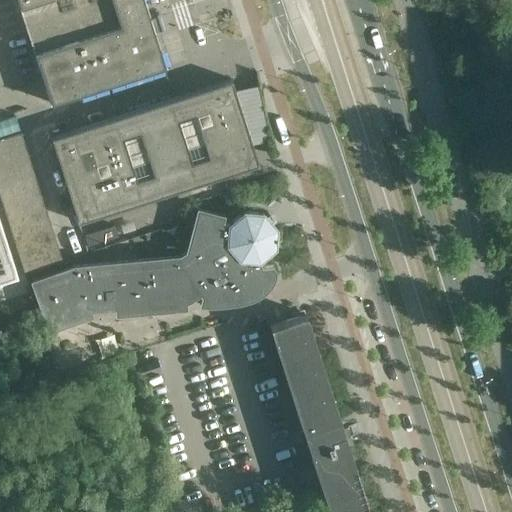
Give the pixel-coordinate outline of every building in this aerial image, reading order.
[(149,15),(144,0),(18,0),(51,103),(94,89),(95,93),(108,89),(107,85),(163,67),(166,66),(164,62),(154,32),(164,28),(162,21),(159,15),(150,18),(149,15)] [(259,163),(235,89),(232,78),(227,80),(214,84),(214,86),(191,93),(191,91),(172,97),(131,110),(51,136),(78,221),(259,163)] [(63,260),(22,131),(0,138),(0,195),(25,272),(63,260)] [(274,269),(272,266),(273,265),(273,264),(266,268),(260,259),(274,246),(276,228),(274,226),(278,223),(267,211),(264,214),(263,213),(244,211),(230,224),(223,221),(225,214),(224,213),(223,215),(198,208),(187,251),(180,255),(74,265),(32,280),(47,324),(49,328),(58,325),(91,314),(89,309),(115,306),(116,313),(185,307),(185,301),(200,292),(202,295),(200,304),(213,304),(219,304),(226,303),(232,302),(238,301),(244,300),(250,298),(255,296),(260,293),(263,291),(265,289),(268,287),(269,285),(271,283),(273,280),(273,278),(274,276),(275,273),(275,271),(274,269)] [(0,226),(0,272),(13,268),(0,226)] [(370,511),(349,445),(354,444),(348,426),(343,427),(307,313),(269,325),(329,511),(370,511)] [(97,361),(91,339),(66,347),(54,351),(61,373),(69,370),(97,361)]
